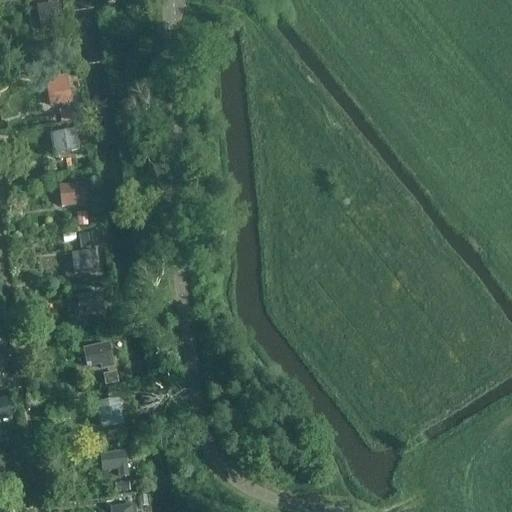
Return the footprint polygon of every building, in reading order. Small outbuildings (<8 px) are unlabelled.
[(54,0),(24,9),(31,35),(62,27),(54,0)] [(51,87),(51,105),(76,105),(77,87),(51,87)] [(81,127),(48,130),(51,163),(83,160),(81,127)] [(63,207),(87,204),(85,182),(60,185),(63,207)] [(96,253),(63,256),(65,281),(98,278),(96,253)] [(80,317),(106,316),(105,292),(79,293),(80,317)] [(104,340),(71,342),(72,369),(105,367),(104,340)] [(0,398),(0,422),(16,417),(8,395),(0,398)] [(98,401),(102,428),(125,425),(121,398),(98,401)] [(133,451),(100,453),(102,479),(135,477),(133,451)]
